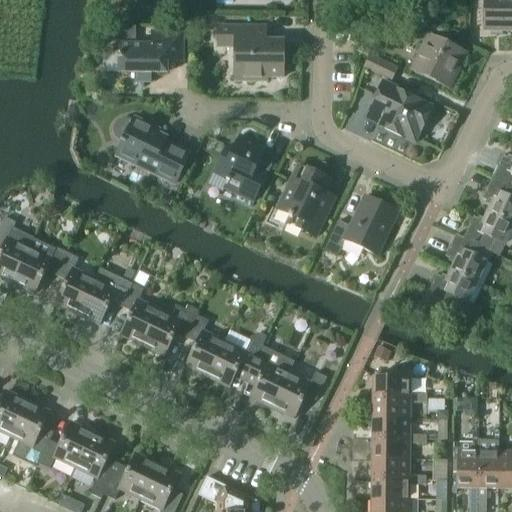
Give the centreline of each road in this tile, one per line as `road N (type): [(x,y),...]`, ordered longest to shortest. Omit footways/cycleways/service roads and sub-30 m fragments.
road 1 (residential): [(324,0),(322,133),(442,191),(499,73),(511,73)]
road 2 (residential): [(320,511),(302,480),(0,335)]
